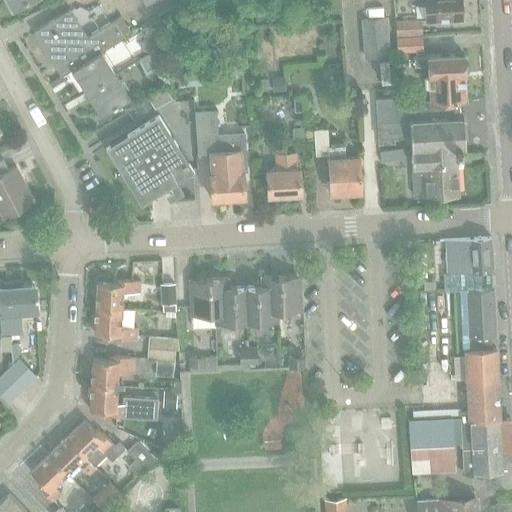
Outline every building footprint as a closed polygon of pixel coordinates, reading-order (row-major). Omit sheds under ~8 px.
[(9,0),(14,9),(31,0),(9,0)] [(423,0),(424,19),(461,17),(459,0),(423,0)] [(119,14),(108,21),(86,35),(68,7),(31,31),(59,75),(70,68),(99,50),(130,31),(119,14)] [(388,54),(386,17),(361,19),(363,56),(388,54)] [(421,32),(420,19),(394,21),(395,34),(421,32)] [(422,49),(421,35),(395,36),(396,51),(422,49)] [(155,40),(142,37),(138,50),(151,54),(155,40)] [(114,73),(99,50),(70,68),(84,92),(114,73)] [(145,74),(155,68),(147,53),(137,59),(145,74)] [(429,100),(457,99),(464,99),(463,74),(464,74),(463,54),(413,57),(413,66),(427,65),(428,99),(429,100)] [(323,56),(324,73),(342,72),(341,55),(323,56)] [(114,73),(84,92),(99,115),(128,96),(114,73)] [(161,92),(175,84),(170,75),(155,84),(161,92)] [(285,91),(285,77),(270,78),(271,92),(285,91)] [(429,100),(428,99),(418,100),(418,94),(374,97),(377,139),(410,137),(411,148),(453,146),(453,152),(459,151),(460,151),(460,145),(464,145),(462,117),(458,117),(457,99),(429,100)] [(147,97),(134,104),(139,115),(153,108),(148,98),(147,97)] [(303,98),(294,99),(295,111),(304,110),(303,98)] [(243,197),(242,171),(241,171),(240,157),(244,156),(243,132),(215,134),(214,110),(194,111),(197,153),(208,152),(210,173),(209,173),(211,199),(243,197)] [(139,203),(192,170),(156,114),(150,118),(137,126),(103,147),(139,203)] [(303,126),(291,127),(292,139),(304,138),(303,126)] [(330,192),(359,190),(357,157),(344,157),(343,146),(327,146),(326,128),(313,129),(314,155),(327,154),(330,192)] [(459,153),(459,151),(453,152),(453,146),(411,148),(413,197),(457,194),(455,157),(459,153)] [(391,150),(379,151),(380,162),(392,160),(391,150)] [(267,196),(299,194),(298,167),(295,167),(294,151),(273,152),(274,169),(266,169),(267,196)] [(2,158),(0,159),(0,211),(3,217),(32,202),(19,179),(21,178),(15,165),(8,169),(2,158)] [(492,286),(491,270),(490,236),(479,237),(479,235),(477,235),(477,237),(446,238),(448,288),(457,287),(492,286)] [(277,309),(277,310),(302,309),(300,273),(267,275),(270,309),(277,309)] [(277,309),(270,309),(267,275),(260,275),(260,285),(244,285),(246,321),(278,320),(277,310),(277,309)] [(213,312),(221,312),(219,277),(188,279),(190,314),(214,313),(213,312)] [(246,321),(244,285),(228,286),(228,277),(219,277),(221,312),(213,312),(214,313),(214,323),(246,321)] [(95,307),(121,309),(122,292),(139,293),(140,280),(117,278),(117,283),(96,282),(95,307)] [(435,281),(423,281),(424,289),(435,289),(435,281)] [(21,334),(19,311),(35,310),(33,286),(18,287),(18,282),(7,283),(8,312),(10,335),(21,334)] [(174,302),(172,282),(160,283),(162,303),(166,303),(174,302)] [(10,335),(8,312),(7,283),(0,283),(0,338),(2,364),(12,363),(12,360),(11,351),(11,344),(10,335)] [(491,286),(457,287),(459,333),(461,333),(461,349),(463,349),(488,347),(488,334),(494,334),(492,286),(491,286)] [(166,303),(162,303),(163,310),(176,309),(175,302),(174,302),(166,303)] [(120,326),(121,309),(95,307),(93,332),(113,334),(113,338),(136,339),(137,327),(120,326)] [(457,309),(447,309),(448,329),(458,329),(457,309)] [(177,338),(148,336),(146,358),(169,360),(169,364),(174,364),(175,360),(174,360),(174,349),(178,349),(177,338)] [(18,343),(11,344),(11,351),(12,360),(19,359),(18,343)] [(256,362),(256,346),(238,347),(239,363),(256,362)] [(467,409),(498,408),(494,347),(488,347),(463,349),(467,409)] [(90,384),(116,386),(117,372),(134,373),(134,356),(112,355),(112,359),(92,358),(90,384)] [(188,356),(189,371),(216,370),(215,355),(188,356)] [(304,365),(304,356),(287,356),(288,366),(304,365)] [(0,391),(8,401),(34,376),(18,360),(0,376),(0,391)] [(115,402),(116,386),(90,384),(89,409),(110,410),(110,415),(131,416),(132,403),(115,402)] [(175,408),(176,391),(162,390),(161,407),(175,408)] [(498,408),(467,409),(467,411),(460,411),(463,470),(502,468),(501,451),(499,416),(498,408)] [(511,442),(510,415),(499,416),(501,451),(511,450),(511,442)] [(455,470),(453,443),(460,442),(459,417),(407,419),(410,472),(455,470)] [(118,441),(114,445),(101,431),(98,434),(83,419),(65,437),(83,456),(93,466),(105,454),(111,460),(124,447),(118,441)] [(93,466),(83,456),(65,437),(48,454),(66,473),(76,463),(88,475),(95,468),(93,466)] [(136,475),(153,458),(136,441),(126,451),(134,459),(127,466),(136,475)] [(54,485),(66,473),(48,454),(30,472),(44,486),(41,490),(51,500),(60,491),(54,485)] [(116,511),(139,485),(131,479),(102,511),(116,511)] [(108,482),(91,498),(101,508),(118,492),(108,482)] [(27,511),(8,492),(0,499),(0,511),(27,511)] [(474,511),(473,497),(436,499),(416,500),(416,511),(474,511)] [(341,511),(340,498),(325,499),(325,511),(341,511)]
